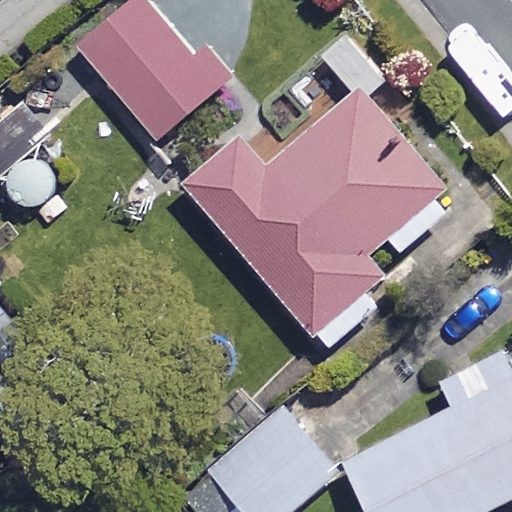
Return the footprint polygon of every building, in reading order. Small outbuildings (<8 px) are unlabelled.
[(229,88),(151,0),(91,53),(169,142),(229,88)] [(257,139),(198,188),(336,351),(383,310),(369,293),(389,275),(374,259),(397,239),(409,253),(460,210),(358,87),(273,158),(257,139)] [(496,511),(511,504),(511,350),(469,373),(482,398),(354,465),(378,511),(496,511)] [(0,445),(37,415),(0,370),(0,445)] [(199,511),(296,511),(349,474),(296,401),(180,486),(199,511)]
